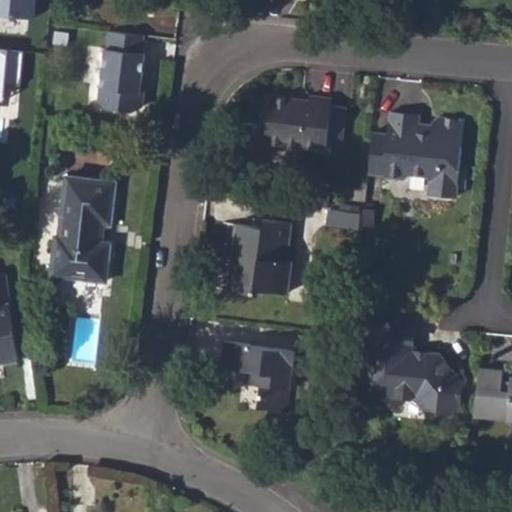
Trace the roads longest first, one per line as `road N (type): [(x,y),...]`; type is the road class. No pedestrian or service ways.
road 1 (residential): [(148,448),(208,43),(367,53)]
road 2 (residential): [(506,67),(484,311)]
road 3 (residential): [(0,437),(148,448)]
road 4 (residential): [(506,67),(367,53)]
road 5 (residential): [(148,448),(271,511)]
